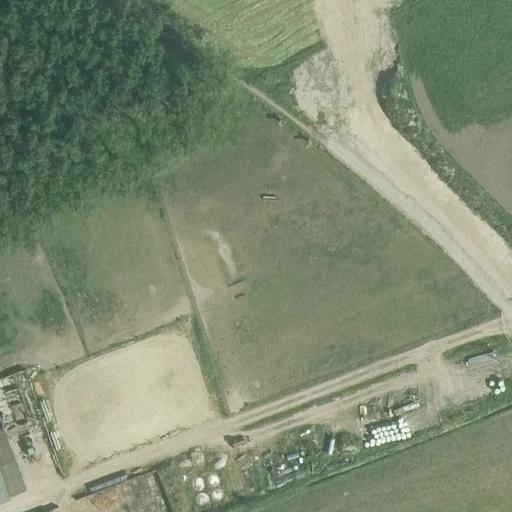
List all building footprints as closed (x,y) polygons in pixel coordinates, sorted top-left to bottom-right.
[(52,397),(71,391),(86,433),(95,430),(76,375),(100,367),(92,344),(78,349),(40,362),(52,397)] [(0,499),(10,496),(9,492),(26,486),(0,413),(0,499)] [(176,508),(252,484),(244,459),(263,453),(259,440),(170,468),(175,485),(169,486),(176,508)] [(314,446),(269,461),(274,476),(319,461),(314,446)] [(82,484),(58,491),(64,510),(88,503),(82,484)]
